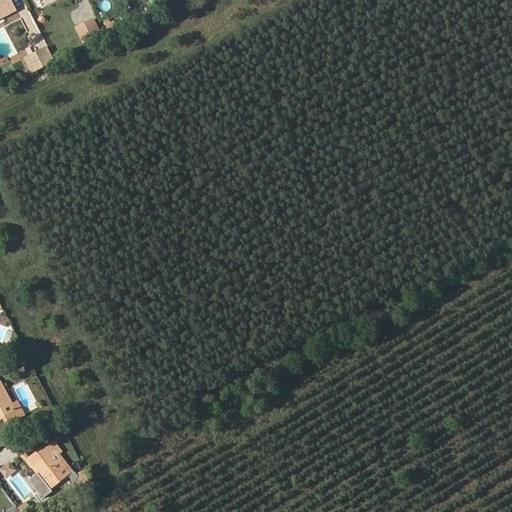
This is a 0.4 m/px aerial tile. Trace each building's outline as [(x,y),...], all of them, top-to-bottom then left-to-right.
[(12,0),(0,0),(0,18),(10,13),(17,10),(12,0)] [(0,18),(0,26),(13,20),(10,13),(0,18)] [(98,20),(79,29),(86,42),(104,33),(98,20)] [(31,73),(56,60),(47,42),(22,55),(31,73)] [(0,379),(0,417),(7,413),(15,409),(0,379)] [(7,413),(10,420),(25,412),(22,405),(15,409),(7,413)] [(47,454),(32,466),(35,471),(47,487),(68,473),(58,460),(61,457),(50,442),(42,448),(47,454)] [(42,448),(27,459),(32,466),(47,454),(42,448)] [(0,468),(0,469),(7,478),(19,469),(11,460),(0,468)] [(47,487),(35,471),(27,477),(39,494),(47,487)] [(91,481),(86,471),(75,477),(80,487),(91,481)] [(75,489),(80,487),(75,477),(71,480),(75,489)]
